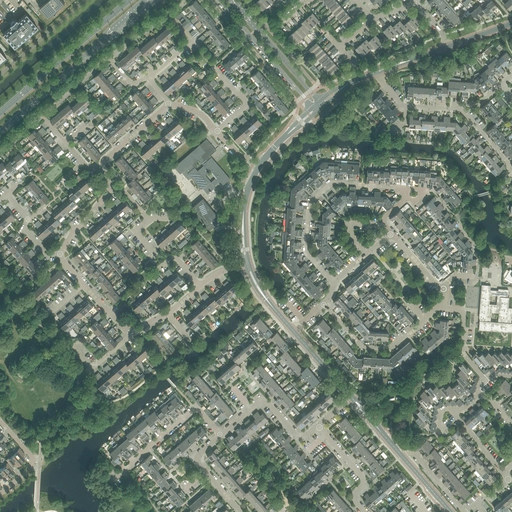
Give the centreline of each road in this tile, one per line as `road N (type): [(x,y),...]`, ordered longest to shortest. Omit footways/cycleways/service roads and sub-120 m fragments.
road 1 (secondary): [(0,132),(150,0)]
road 2 (residential): [(334,283),(306,253),(310,203),(334,183),(399,188)]
road 3 (secondary): [(130,0),(0,114)]
road 4 (tertiary): [(219,0),(312,110)]
road 5 (residential): [(422,317),(426,322),(388,349),(359,347),(322,301)]
road 6 (residential): [(219,436),(193,408),(119,473)]
road 7 (tertiary): [(321,102),(231,0)]
